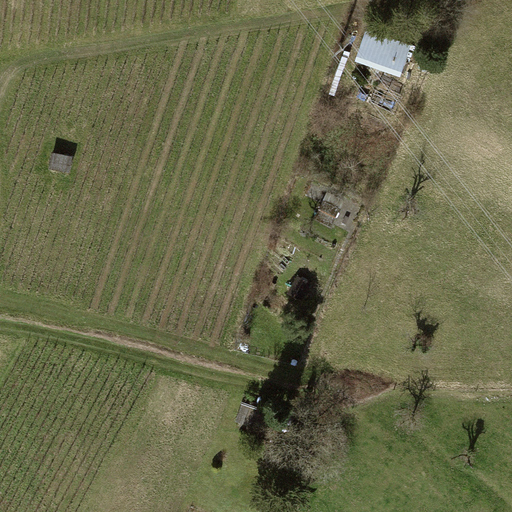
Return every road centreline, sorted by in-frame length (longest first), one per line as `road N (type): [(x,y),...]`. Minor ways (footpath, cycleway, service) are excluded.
road 1 (track): [(0,93),(9,71),(33,59),(403,0)]
road 2 (track): [(0,323),(282,391)]
